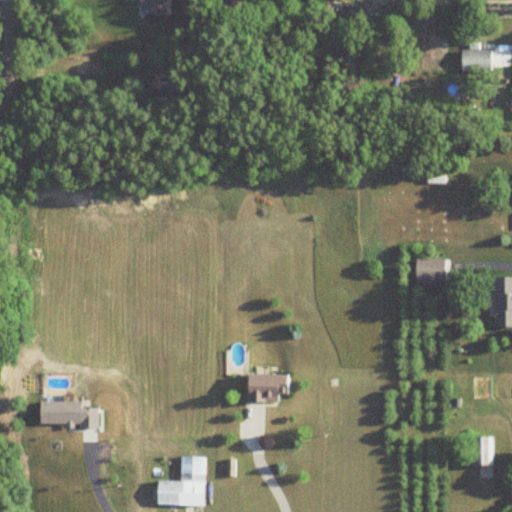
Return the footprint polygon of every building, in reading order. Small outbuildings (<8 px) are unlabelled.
[(163,0),(138,0),(137,13),(162,15),(163,0)] [(491,70),(491,49),(461,49),(461,70),(491,70)] [(152,92),(176,92),(176,75),(152,75),(152,92)] [(445,258),(415,258),(415,287),(445,287),(445,258)] [(494,327),(511,326),(511,276),(494,276),(494,327)] [(278,403),(278,395),(288,395),(288,375),(245,375),(245,403),(278,403)] [(474,437),(474,465),(480,465),(480,477),(493,477),(493,437),(474,437)] [(204,457),(180,457),(179,481),(156,481),(155,506),(203,507),(204,457)]
